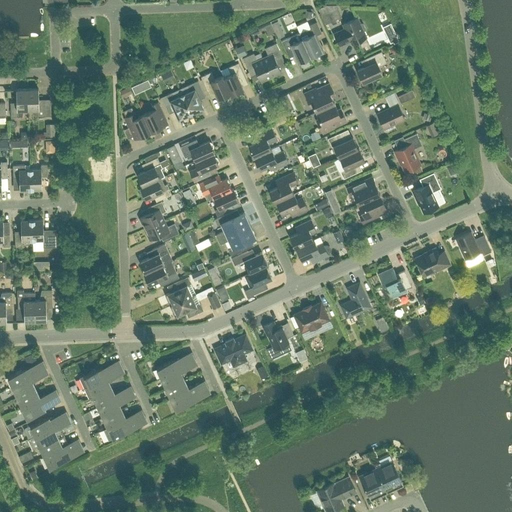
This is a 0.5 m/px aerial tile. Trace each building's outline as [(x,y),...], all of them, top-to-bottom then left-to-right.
[(326,5),(321,8),(319,9),(326,24),(331,21),(333,24),(337,22),(335,19),(332,12),(338,9),(337,7),(334,1),(326,5)] [(365,30),(365,28),(363,23),(361,22),(360,23),(357,17),(343,24),(345,28),(334,33),(339,44),(350,39),(352,43),(366,37),(363,31),(365,30)] [(316,55),(324,52),(316,35),(321,32),(316,21),(309,25),(310,28),(306,30),(306,29),(299,32),(310,56),(315,53),(316,55)] [(389,22),(382,26),(386,35),(388,39),(389,39),(390,42),(393,40),(393,42),(398,40),(394,32),(389,22)] [(251,29),(251,31),(253,35),(260,31),(258,28),(258,26),(251,29)] [(299,32),(293,35),(281,40),(286,51),(292,49),(298,63),(306,60),(305,58),(310,56),(299,32)] [(265,47),(268,55),(262,57),(271,76),(281,71),(277,63),(284,60),(276,42),(265,47)] [(242,45),(235,48),(238,56),(245,52),(242,45)] [(386,62),(381,51),(366,58),(369,64),(357,69),(363,81),(382,73),(378,65),(386,62)] [(257,60),(254,53),(243,57),(251,76),(257,73),(261,80),(271,76),(262,57),(257,60)] [(231,73),(223,77),(230,92),(231,94),(243,89),(238,78),(244,75),(238,62),(228,67),(231,73)] [(174,77),(170,68),(160,73),(164,81),(174,77)] [(213,87),(218,98),(230,92),(223,77),(223,75),(215,79),(211,71),(201,76),(207,90),(213,87)] [(205,96),(198,80),(180,88),(191,112),(203,107),(199,99),(205,96)] [(331,97),(335,95),(329,82),(316,88),(316,87),(304,92),(311,106),(313,105),(316,111),(334,103),(331,97)] [(129,86),(120,91),(122,96),(131,92),(129,86)] [(27,88),(16,88),(17,101),(10,102),(11,116),(22,116),(23,109),(28,109),(27,88)] [(28,88),(27,88),(28,109),(33,109),(35,115),(51,115),(51,100),(39,100),(38,88),(28,88)] [(180,88),(172,91),(161,96),(169,113),(175,110),(179,118),(191,112),(180,88)] [(401,102),(415,96),(412,89),(398,96),(401,102)] [(283,103),(289,100),(286,94),(281,97),(283,103)] [(157,102),(151,104),(153,109),(143,114),(151,131),(167,123),(157,102)] [(333,126),(346,120),(340,108),(337,109),(334,103),(316,111),(319,117),(316,119),(323,132),(334,127),(333,126)] [(398,104),(377,113),(384,127),(404,118),(398,104)] [(126,116),(125,117),(135,138),(151,131),(143,114),(138,116),(136,112),(134,112),(131,107),(124,111),(126,116)] [(257,133),(272,127),(274,126),(271,120),(255,128),(257,133)] [(256,141),(248,144),(254,156),(271,148),(269,142),(277,139),(272,127),(257,133),(253,135),(256,141)] [(316,130),(311,133),(311,134),(310,135),(312,140),(321,136),(318,131),(316,132),(316,130)] [(358,148),(352,136),(345,140),(343,139),(340,132),(328,138),(331,146),(334,145),(339,157),(340,157),(340,156),(358,148)] [(394,150),(398,159),(399,158),(405,171),(420,164),(413,148),(422,144),(417,132),(404,138),(407,145),(394,150)] [(213,152),(214,151),(212,147),(213,145),(211,142),(210,141),(209,140),(199,144),(196,138),(180,146),(185,156),(193,153),(195,159),(196,160),(213,152)] [(170,154),(177,152),(174,145),(167,148),(170,154)] [(364,160),(359,148),(358,147),(358,148),(340,156),(340,157),(345,168),(340,170),(343,178),(358,171),(356,165),(356,163),(364,160)] [(274,155),(271,148),(254,156),(260,168),(268,164),(270,170),(288,161),(283,150),(274,155)] [(217,157),(215,156),(213,152),(196,160),(195,159),(194,160),(198,167),(190,170),(195,181),(216,171),(214,165),(218,163),(218,162),(218,160),(217,157)] [(143,185),(158,178),(161,177),(164,175),(161,168),(162,167),(157,156),(142,163),(145,170),(137,173),(143,185)] [(30,168),(31,189),(42,189),(41,176),(48,175),(47,163),(41,163),(41,168),(30,168)] [(454,182),(461,179),(454,163),(446,167),(454,182)] [(30,189),(31,189),(30,168),(25,168),(25,164),(13,164),(13,177),(19,176),(20,189),(30,189)] [(269,190),(275,202),(277,201),(276,201),(294,193),(290,185),(298,182),(293,171),(275,179),(278,186),(269,190)] [(441,188),(433,172),(419,178),(423,186),(412,190),(416,199),(417,198),(423,212),(438,205),(432,192),(441,188)] [(146,198),(153,194),(156,201),(172,194),(167,183),(164,184),(161,177),(158,178),(143,185),(140,186),(146,198)] [(204,193),(211,190),(214,196),(231,188),(226,177),(213,183),(210,178),(199,183),(204,193)] [(358,203),(380,193),(379,193),(374,182),(369,185),(366,178),(347,187),(350,194),(353,192),(358,203)] [(231,188),(214,196),(219,207),(214,209),(217,215),(233,208),(230,202),(238,199),(233,187),(231,188)] [(183,197),(180,190),(173,194),(175,197),(180,199),(183,197)] [(276,201),(277,201),(282,213),(289,209),(292,216),(308,209),(302,196),(296,199),(294,193),(276,201)] [(380,193),(358,203),(359,203),(363,214),(360,215),(363,222),(382,213),(379,207),(385,204),(380,194),(380,193)] [(162,201),(148,207),(150,212),(139,217),(142,223),(143,222),(145,228),(164,219),(161,213),(166,210),(164,206),(162,201)] [(329,206),(322,209),(325,216),(332,213),(329,206)] [(250,224),(244,211),(240,213),(237,208),(214,218),(217,224),(221,223),(225,230),(216,234),(218,239),(250,224)] [(290,235),(296,247),(313,239),(310,233),(316,231),(311,218),(295,225),(298,232),(290,235)] [(32,219),(21,219),(21,232),(15,233),(15,246),(22,246),(22,240),(32,240),(33,240),(32,219)] [(32,219),(33,240),(43,239),(43,246),(57,246),(56,231),(43,232),(43,219),(32,219)] [(148,233),(147,234),(149,239),(160,234),(163,240),(179,232),(174,223),(167,226),(164,219),(145,228),(148,233)] [(0,220),(0,240),(4,241),(4,245),(10,245),(10,233),(3,233),(3,220),(0,220)] [(220,243),(229,239),(232,246),(228,248),(231,255),(254,244),(251,239),(255,237),(250,224),(218,239),(220,243)] [(337,242),(344,239),(339,229),(333,232),(337,242)] [(482,251),(483,254),(491,250),(483,234),(474,238),(470,231),(456,237),(465,258),(482,251)] [(317,245),(314,239),(314,238),(313,239),(296,247),(302,259),(309,255),(312,261),(328,254),(322,242),(317,245)] [(198,249),(204,246),(201,241),(195,244),(198,249)] [(165,243),(152,249),(154,254),(140,261),(145,272),(163,264),(164,264),(164,263),(171,260),(169,254),(170,254),(165,243)] [(439,254),(436,247),(428,250),(429,252),(415,258),(423,274),(443,265),(444,266),(450,264),(445,251),(439,254)] [(266,265),(268,264),(262,251),(254,255),(251,254),(250,255),(248,250),(231,257),(234,264),(244,260),(250,272),(266,265)] [(145,272),(144,272),(149,284),(164,277),(166,283),(179,277),(171,260),(164,263),(164,264),(163,264),(145,272)] [(250,272),(248,273),(254,285),(244,290),(247,297),(263,289),(261,284),(263,284),(263,281),(271,278),(266,265),(250,272)] [(213,266),(207,269),(210,275),(216,272),(213,266)] [(392,266),(378,273),(383,285),(386,283),(392,297),(407,290),(406,288),(412,285),(404,269),(395,273),(392,266)] [(203,268),(197,270),(200,277),(206,274),(203,268)] [(176,289),(165,294),(170,305),(195,293),(188,276),(173,283),(176,289)] [(462,280),(455,283),(458,289),(465,286),(462,280)] [(370,305),(359,282),(347,287),(353,299),(341,304),(346,316),(370,305)] [(35,320),(36,320),(35,299),(35,292),(24,292),(24,289),(17,289),(18,308),(24,307),(24,320),(35,320)] [(42,289),(40,299),(35,299),(36,320),(47,319),(46,307),(52,306),(52,289),(42,289)] [(0,321),(7,321),(6,308),(12,308),(12,291),(2,292),(0,297),(0,300),(0,321)] [(213,307),(220,304),(214,291),(207,294),(213,307)] [(188,316),(203,309),(195,293),(170,305),(175,315),(186,310),(188,316)] [(419,304),(425,302),(422,294),(416,296),(419,304)] [(231,306),(228,299),(222,302),(225,309),(231,306)] [(328,318),(320,302),(295,313),(302,330),(328,318)] [(267,334),(268,333),(274,347),(280,345),(283,352),(291,348),(286,338),(293,334),(288,321),(280,325),(281,327),(277,329),(273,321),(263,326),(267,334)] [(227,345),(216,350),(218,356),(220,355),(223,362),(230,358),(232,362),(236,364),(243,361),(245,356),(243,352),(250,349),(247,342),(249,342),(246,336),(235,341),(233,337),(225,341),(227,345)] [(303,348),(295,352),(299,360),(308,357),(303,348)] [(33,353),(25,357),(27,362),(36,358),(33,353)] [(175,358),(156,366),(161,377),(180,369),(178,366),(184,363),(181,357),(176,360),(175,358)] [(84,387),(89,385),(107,377),(106,374),(114,370),(121,367),(118,361),(103,368),(102,366),(79,377),(84,387)] [(161,377),(166,387),(184,379),(181,371),(187,369),(184,363),(178,366),(180,369),(161,377)] [(264,365),(256,368),(261,378),(269,375),(264,365)] [(35,372),(33,366),(27,369),(26,367),(8,375),(13,386),(31,378),(29,375),(35,372)] [(93,396),(112,387),(108,379),(116,376),(114,370),(106,374),(107,377),(89,385),(84,387),(89,398),(93,396)] [(32,380),(38,378),(35,372),(29,375),(31,378),(13,386),(17,396),(36,388),(32,380)] [(199,381),(188,387),(184,379),(166,387),(171,398),(189,389),(190,392),(196,390),(202,387),(199,381)] [(114,392),(112,387),(93,396),(98,406),(125,394),(122,388),(114,392)] [(48,399),(45,393),(39,396),(36,388),(17,396),(22,407),(40,398),(42,401),(48,399)] [(193,398),(199,395),(196,390),(190,392),(189,389),(171,398),(176,408),(194,400),(193,398)] [(127,400),(125,394),(98,406),(103,416),(121,408),(119,403),(127,400)] [(53,403),(50,397),(48,399),(42,401),(40,398),(22,407),(27,417),(45,409),(44,407),(53,403)] [(87,407),(89,414),(98,410),(96,403),(87,407)] [(121,408),(103,416),(108,427),(126,418),(127,421),(136,418),(133,412),(125,416),(121,408)] [(143,414),(136,418),(127,421),(126,418),(108,427),(103,429),(108,439),(131,429),(130,427),(146,420),(143,414)] [(58,421),(55,415),(49,418),(48,416),(30,424),(35,435),(53,427),(52,423),(58,421)] [(35,435),(40,445),(64,434),(60,427),(69,423),(66,417),(58,421),(52,423),(53,427),(35,435)] [(71,440),(67,442),(64,434),(40,445),(45,456),(63,447),(64,450),(70,448),(73,446),(71,440)] [(67,456),(73,453),(70,448),(64,450),(63,447),(45,456),(49,466),(68,458),(67,456)] [(380,462),(374,465),(376,468),(387,492),(403,484),(392,461),(382,466),(380,462)] [(376,468),(360,476),(370,499),(387,492),(376,468)] [(38,476),(35,469),(29,472),(32,479),(38,476)] [(317,489),(327,511),(343,504),(340,498),(355,491),(349,476),(334,483),(333,482),(317,489)]
